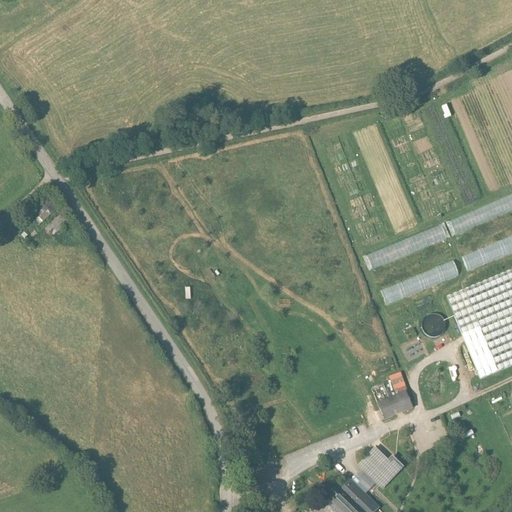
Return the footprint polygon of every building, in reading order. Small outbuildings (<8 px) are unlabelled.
[(511,196),(451,220),(456,234),(511,212),(511,196)] [(49,217),(45,212),(34,221),(38,226),(49,217)] [(67,227),(61,217),(44,229),(51,238),(67,227)] [(439,228),(368,255),(374,269),(444,241),(439,228)] [(511,237),(462,258),(467,272),(511,254),(511,237)] [(452,264),(381,291),(387,305),(458,277),(452,264)] [(511,272),(448,299),(482,380),(511,367),(511,272)] [(397,397),(405,393),(407,393),(400,375),(389,379),(397,397)] [(371,391),(377,405),(389,400),(383,386),(371,391)] [(389,400),(377,405),(384,421),(412,409),(405,393),(397,397),(389,400)] [(435,454),(429,433),(425,434),(429,446),(422,448),(424,457),(435,454)] [(387,465),(375,452),(360,468),(383,490),(402,470),(392,460),(387,465)] [(261,474),(266,483),(273,478),(268,470),(261,474)] [(375,511),(378,509),(348,480),(328,500),(340,511),(375,511)]
